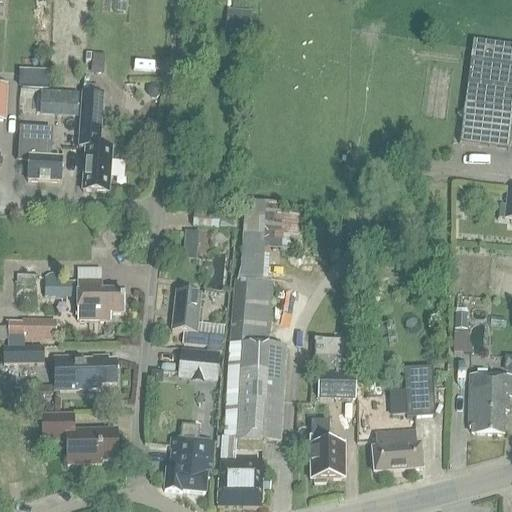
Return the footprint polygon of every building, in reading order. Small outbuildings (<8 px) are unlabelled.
[(227,13),(226,34),(245,35),(247,15),(227,13)] [(511,125),(511,49),(473,44),(459,146),(508,152),(511,125)] [(160,93),(157,88),(151,88),(147,91),(146,97),(150,101),(155,102),(160,99),(160,93)] [(41,93),(39,117),(77,120),(79,96),(41,93)] [(103,96),(82,95),(78,149),(85,150),(82,194),(108,196),(111,151),(99,150),(103,96)] [(19,130),(17,165),(28,165),(27,184),(60,186),(61,162),(51,161),(52,132),(19,130)] [(264,252),(267,205),(244,204),(240,262),(237,282),(262,284),(264,252)] [(267,205),(264,252),(303,253),(305,218),(282,217),(283,206),(267,205)] [(236,219),(220,217),(219,230),(235,232),(236,219)] [(184,233),(183,247),(197,248),(198,234),(184,233)] [(223,440),(218,439),(216,449),(221,449),(219,482),(218,482),(216,511),(261,511),(261,484),(260,484),(261,465),(235,465),(235,454),(262,455),(262,445),(282,444),(288,351),(267,349),(273,285),(235,283),(228,346),(223,440)] [(101,295),(101,284),(42,284),(42,301),(77,300),(77,324),(109,324),(109,318),(123,318),(123,294),(101,295)] [(200,297),(176,294),(171,334),(184,336),(182,348),(207,350),(206,354),(221,356),(223,340),(196,337),(200,297)] [(454,331),(466,332),(466,314),(454,314),(454,331)] [(56,343),(56,323),(21,324),(21,326),(11,326),(11,346),(40,346),(40,343),(56,343)] [(0,342),(9,343),(9,329),(0,329),(0,342)] [(357,344),(314,343),(313,374),(356,375),(357,344)] [(43,367),(42,351),(3,351),(3,367),(43,367)] [(218,357),(180,353),(177,383),(216,387),(218,357)] [(107,364),(107,360),(54,361),(55,394),(99,393),(99,388),(116,387),(116,364),(107,364)] [(432,371),(404,372),(406,420),(434,419),(432,371)] [(149,374),(148,386),(160,387),(161,375),(149,374)] [(318,402),(356,402),(356,376),(318,376),(318,402)] [(511,379),(470,378),(467,430),(470,430),(470,438),(503,439),(504,416),(508,416),(508,401),(511,401),(511,379)] [(71,434),(71,418),(41,419),(42,445),(66,444),(67,468),(101,468),(101,464),(117,463),(116,433),(71,434)] [(344,448),(328,448),(328,425),(311,425),(311,441),(310,441),(310,484),(313,484),(313,488),(325,488),(325,484),(344,484),(344,448)] [(214,446),(197,445),(199,430),(181,428),(180,443),(171,442),(170,453),(171,453),(169,474),(166,473),(164,494),(181,496),(181,494),(205,497),(206,482),(210,482),(214,446)] [(420,448),(416,448),(415,434),(374,437),(375,452),(372,452),(374,477),(391,475),(391,476),(405,474),(422,473),(420,448)]
